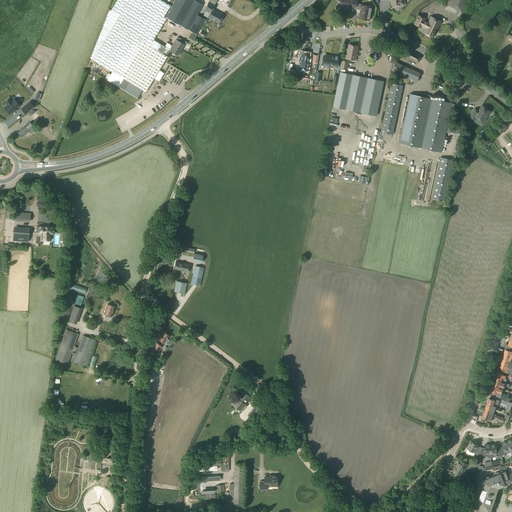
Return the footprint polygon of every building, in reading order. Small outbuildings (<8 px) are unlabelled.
[(119,17),(92,61),(112,73),(142,91),(146,93),(168,57),(162,53),(165,47),(154,40),(167,19),(164,17),(171,6),(161,0),(117,0),(111,12),(119,17)] [(196,0),(174,0),(166,16),(197,33),(205,19),(197,14),(203,4),(196,0)] [(209,2),(204,10),(205,10),(205,11),(206,11),(210,13),(207,17),(208,18),(219,24),(224,15),(213,9),(212,9),(217,0),(211,0),(210,2),(209,2)] [(352,0),(341,0),(340,4),(342,4),(341,7),(342,7),(341,12),(351,14),(352,8),(355,9),(356,4),(357,1),(352,0)] [(448,0),(446,3),(451,6),(458,9),(466,13),(472,0),(448,0)] [(356,4),(355,9),(359,10),(357,18),(369,20),(372,7),(356,4)] [(119,17),(111,12),(109,10),(90,59),(92,61),(119,17)] [(418,15),(414,24),(421,27),(421,26),(426,28),(423,33),(432,38),(435,31),(436,31),(439,25),(440,25),(441,22),(431,16),(428,23),(424,21),(425,19),(418,15)] [(176,39),(169,50),(178,55),(185,45),(182,43),(183,40),(177,37),(176,40),(176,39)] [(349,45),(346,58),(354,60),(357,46),(349,45)] [(408,48),(404,57),(416,64),(421,55),(408,48)] [(299,60),(298,69),(308,70),(309,61),(308,61),(308,53),(301,53),(300,60),(299,60)] [(323,56),(322,65),(327,66),(326,69),(329,69),(329,68),(331,56),(330,57),(323,56)] [(331,56),(329,68),(331,68),(332,65),(337,66),(338,57),(331,56)] [(395,63),(391,71),(416,82),(419,74),(395,63)] [(289,69),(288,77),(291,77),(290,78),(295,79),(297,69),(296,69),(296,70),(291,69),(289,69)] [(335,96),(332,107),(344,109),(345,109),(352,74),(340,72),(336,90),(335,96)] [(142,91),(112,73),(107,80),(137,98),(142,91)] [(352,74),(345,109),(359,112),(367,78),(352,74)] [(367,78),(359,112),(376,115),(383,81),(367,78)] [(391,83),(380,132),(392,134),(403,85),(391,83)] [(409,94),(399,143),(441,152),(445,132),(447,125),(451,107),(451,103),(433,99),(427,98),(409,94)] [(8,105),(6,107),(11,114),(21,106),(18,103),(15,100),(13,102),(10,99),(6,102),(8,105)] [(26,113),(34,107),(30,102),(22,108),(26,113)] [(474,108),(469,115),(475,119),(477,116),(483,121),(490,111),(482,105),(480,109),(481,110),(479,112),(474,108)] [(13,114),(15,117),(23,113),(20,109),(13,114)] [(19,122),(26,116),(24,112),(16,118),(19,122)] [(28,131),(33,127),(29,122),(24,127),(24,126),(18,132),(20,134),(19,135),(21,136),(22,137),(28,131)] [(440,158),(431,198),(444,201),(453,160),(440,158)] [(53,233),(54,227),(49,227),(45,226),(45,227),(40,226),(40,232),(42,233),(42,240),(50,240),(51,233),(53,233)] [(28,242),(29,229),(14,228),(13,241),(28,242)] [(97,239),(93,242),(98,248),(102,245),(97,239)] [(194,253),(192,260),(201,262),(203,255),(194,253)] [(176,262),(174,269),(181,270),(181,271),(188,272),(189,265),(176,262)] [(195,266),(191,284),(200,286),(204,268),(195,266)] [(177,281),(175,292),(185,294),(187,283),(177,281)] [(107,305),(104,314),(106,315),(105,317),(111,318),(111,316),(112,316),(114,307),(107,305)] [(74,306),(69,321),(75,323),(81,308),(74,306)] [(66,329),(55,360),(68,364),(72,352),(74,346),(78,334),(66,329)] [(159,332),(155,337),(159,339),(164,343),(169,336),(164,332),(162,335),(159,332)] [(82,335),(78,348),(76,353),(73,362),(86,366),(95,339),(82,335)] [(156,343),(150,351),(155,355),(161,347),(156,343)] [(511,352),(505,350),(502,359),(511,362),(511,359),(511,357),(511,352)] [(153,360),(145,356),(141,365),(149,368),(153,360)] [(506,373),(511,375),(511,372),(511,368),(510,368),(511,362),(502,359),(499,368),(501,368),(506,370),(507,370),(506,373)] [(498,372),(495,379),(501,381),(500,382),(505,383),(505,382),(504,382),(505,379),(506,378),(507,376),(506,376),(506,375),(498,372)] [(80,373),(75,394),(80,395),(85,374),(80,373)] [(495,379),(493,385),(499,387),(498,388),(501,389),(501,388),(503,389),(505,383),(500,382),(501,381),(495,379)] [(493,385),(491,392),(497,393),(501,395),(501,393),(503,389),(501,388),(501,389),(498,388),(499,387),(493,385)] [(237,398),(232,404),(241,411),(244,406),(242,405),(249,396),(244,392),(238,399),(237,398)] [(489,398),(487,405),(492,407),(493,405),(495,406),(495,407),(497,407),(499,402),(499,401),(497,400),(495,399),(494,400),(489,398)] [(487,405),(485,411),(490,413),(491,412),(493,413),(494,413),(494,410),(495,410),(495,411),(500,413),(501,409),(497,408),(495,408),(496,407),(495,407),(495,406),(493,405),(492,407),(487,405)] [(254,408),(248,415),(256,422),(263,415),(254,408)] [(485,411),(483,418),(488,419),(487,421),(490,421),(491,420),(492,418),(491,418),(492,416),(495,417),(496,415),(493,414),(493,413),(491,412),(490,413),(485,411)] [(206,432),(201,429),(197,437),(202,440),(206,432)] [(468,449),(466,453),(474,455),(474,454),(480,456),(481,450),(476,448),(478,443),(471,441),(466,448),(468,449)] [(503,448),(500,449),(501,456),(504,454),(506,454),(505,452),(510,450),(507,441),(502,443),(503,448)] [(481,450),(480,456),(486,456),(487,456),(488,457),(489,458),(491,458),(491,444),(485,444),(485,450),(481,450)] [(496,444),(491,444),(491,458),(497,456),(501,456),(500,449),(497,449),(496,444)] [(221,458),(190,460),(191,467),(221,465),(221,471),(229,471),(229,450),(221,450),(221,458)] [(458,462),(455,467),(464,472),(465,473),(468,468),(470,465),(464,462),(460,460),(459,462),(458,462)] [(234,484),(233,504),(243,504),(244,464),(234,464),(234,484)] [(455,467),(452,472),(457,475),(455,477),(461,481),(462,478),(461,477),(464,472),(455,467)] [(482,468),(478,469),(477,469),(475,472),(473,475),(475,477),(478,473),(480,471),(485,470),(485,468),(482,468)] [(490,511),(493,505),(495,505),(496,503),(494,502),(496,495),(495,494),(496,493),(497,487),(503,485),(503,486),(505,486),(511,483),(510,478),(509,478),(508,475),(507,475),(505,471),(499,473),(499,472),(496,473),(497,474),(491,477),(482,481),(479,490),(478,490),(476,496),(474,496),(474,498),(475,499),(471,511),(470,510),(468,511),(490,511)] [(259,482),(259,490),(268,490),(268,487),(278,487),(278,476),(268,476),(268,477),(264,477),(264,482),(259,482)] [(223,485),(216,485),(216,498),(224,497),(223,485)]
